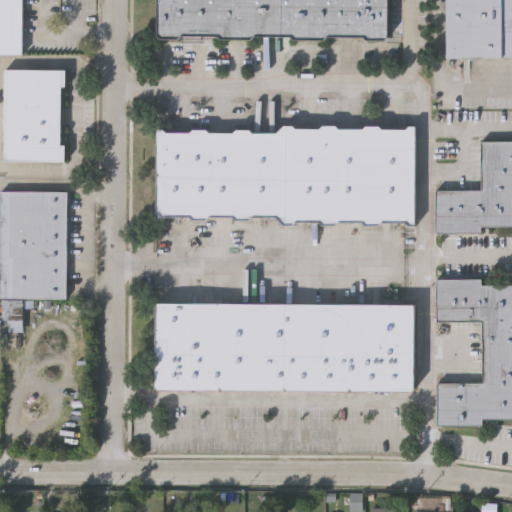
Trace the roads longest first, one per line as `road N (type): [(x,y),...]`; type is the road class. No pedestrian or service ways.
road 1 (tertiary): [(0,471),(378,474),(511,488)]
road 2 (residential): [(114,0),(113,471)]
